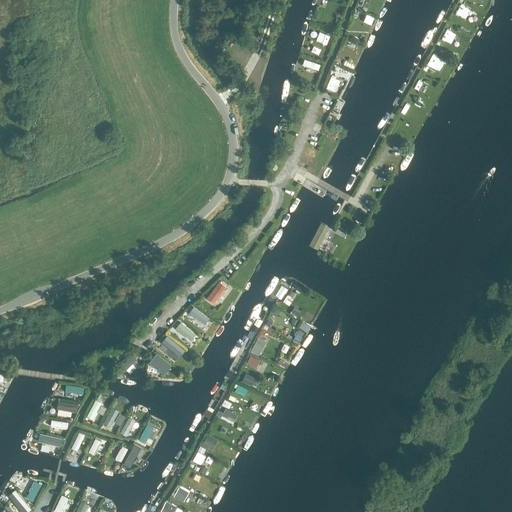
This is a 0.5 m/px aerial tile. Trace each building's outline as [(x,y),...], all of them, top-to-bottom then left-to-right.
[(275,308),(271,314),(276,317),(280,311),(275,308)] [(294,308),(291,314),(297,317),(300,311),(294,308)] [(299,330),(293,341),(299,344),(305,333),(299,330)] [(238,335),(222,365),(229,369),(245,339),(238,335)] [(258,338),(251,351),(258,355),(266,342),(258,338)] [(246,363),(250,365),(252,361),(257,363),(258,360),(250,356),(246,363)] [(245,373),(242,380),(250,384),(254,376),(245,373)] [(223,413),(222,416),(234,422),(238,415),(226,409),(223,413)] [(208,436),(203,445),(209,448),(214,439),(208,436)] [(179,488),(175,496),(184,501),(188,493),(179,488)] [(165,502),(160,511),(175,511),(178,508),(165,502)]
